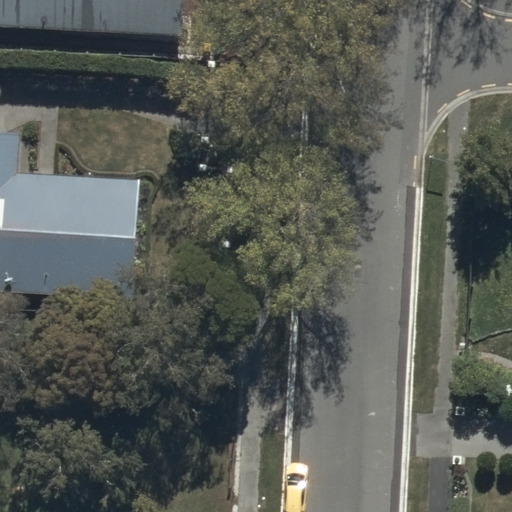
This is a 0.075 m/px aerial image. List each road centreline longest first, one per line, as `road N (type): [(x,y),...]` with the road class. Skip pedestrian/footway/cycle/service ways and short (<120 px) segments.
road 1 (residential): [(344,511),(362,45)]
road 2 (residential): [(511,53),(362,45)]
